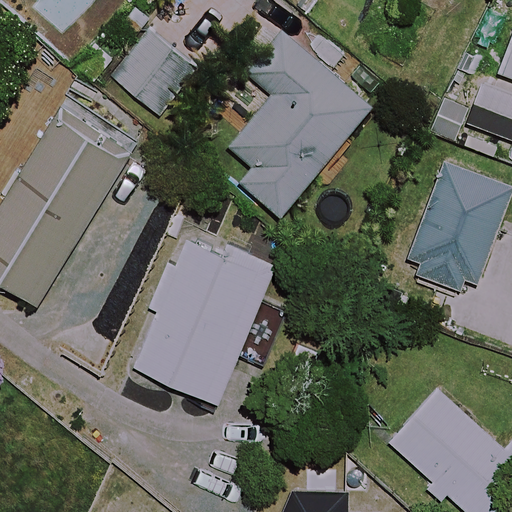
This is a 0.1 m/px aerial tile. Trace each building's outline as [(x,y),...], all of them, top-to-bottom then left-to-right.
[(511,18),(493,69),(511,75),(511,18)] [(194,69),(149,31),(112,76),(157,113),(194,69)] [(369,106),(282,34),(251,72),(274,91),(231,145),(255,165),(242,180),(282,213),(369,106)] [(132,149),(58,103),(0,197),(0,278),(37,302),(132,149)] [(440,164),(404,265),(472,289),(509,189),(440,164)] [(147,309),(157,314),(136,367),(218,401),(274,264),(237,249),(233,260),(188,241),(172,278),(161,274),(147,309)] [(389,442),(431,479),(425,485),(441,499),(447,493),(469,511),(504,511),(511,503),(511,454),(499,443),(435,388),(389,442)]
